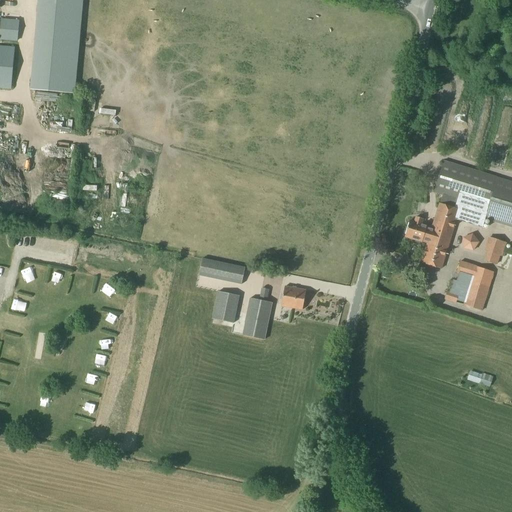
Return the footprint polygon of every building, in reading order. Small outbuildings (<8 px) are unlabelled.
[(42,0),(35,91),(75,95),(82,0),(42,0)] [(0,88),(11,89),(15,47),(0,45),(0,39),(2,40),(17,41),(18,21),(3,20),(0,19),(0,88)] [(438,204),(431,228),(426,244),(420,263),(441,270),(456,221),(483,229),(486,221),(511,228),(511,182),(444,162),(434,193),(442,195),(440,204),(438,204)] [(422,224),(424,220),(416,218),(414,223),(409,222),(406,232),(409,233),(409,232),(411,233),(411,232),(415,234),(416,231),(425,234),(427,227),(427,226),(422,224)] [(426,244),(431,228),(427,227),(425,234),(422,242),(426,244)] [(422,243),(422,242),(425,234),(416,231),(415,234),(411,232),(411,233),(409,232),(409,233),(406,232),(405,237),(422,243)] [(464,238),(464,248),(474,250),(479,242),(472,235),(464,238)] [(499,256),(502,256),(506,244),(489,238),(486,249),(492,251),(488,262),(496,265),(499,256)] [(198,276),(241,285),(245,268),(202,259),(198,276)] [(494,273),(460,262),(457,273),(472,278),(463,305),(482,311),(494,273)] [(302,310),(306,291),(284,287),(280,306),(302,310)] [(269,290),(261,289),(259,299),(267,301),(269,290)] [(458,295),(447,291),(444,299),(456,302),(458,295)] [(233,324),(239,296),(218,292),(212,319),(233,324)] [(263,341),(272,303),(250,299),(242,336),(263,341)] [(482,376),(470,372),(468,381),(490,388),(493,377),(482,374),(482,376)]
